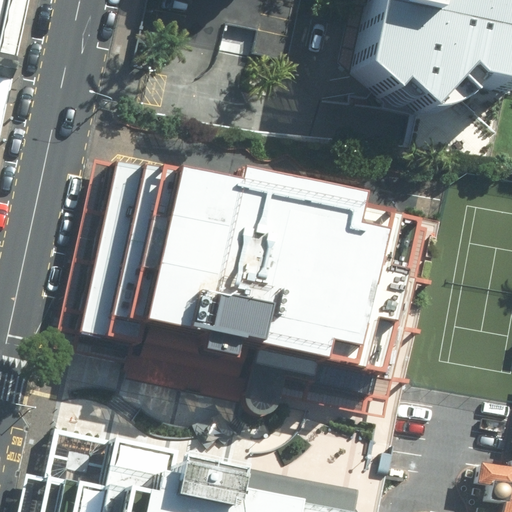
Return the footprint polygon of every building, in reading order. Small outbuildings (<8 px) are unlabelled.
[(0,109),(22,0),(1,0),(0,6),(0,109)] [(511,0),(358,0),(343,72),(374,100),(380,93),(409,119),(446,77),(457,86),(498,95),(502,76),(509,77),(511,76),(511,0)] [(307,209),(102,166),(65,344),(274,388),(366,407),(404,229),(377,223),(307,209)] [(351,511),(354,500),(48,436),(31,511),(351,511)] [(474,489),(471,504),(490,508),(488,511),(511,511),(511,438),(500,472),(468,466),(464,487),(474,489)]
